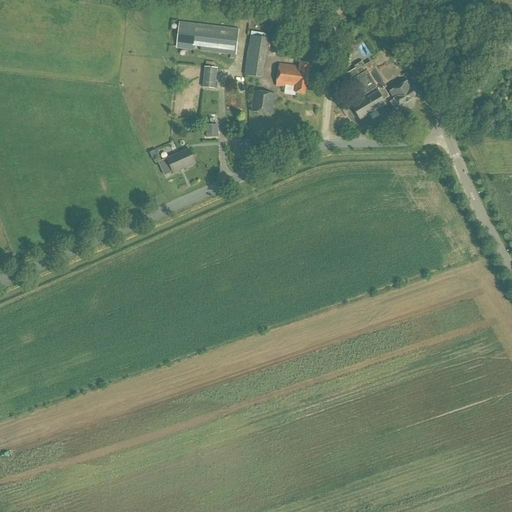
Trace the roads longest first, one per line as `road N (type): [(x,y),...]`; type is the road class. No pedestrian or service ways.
road 1 (track): [(0,297),(311,162),(426,154),(450,144)]
road 2 (unclassified): [(0,283),(311,147),(411,142),(442,126)]
road 3 (tertiary): [(511,278),(442,126)]
road 4 (tertiary): [(442,126),(393,10)]
